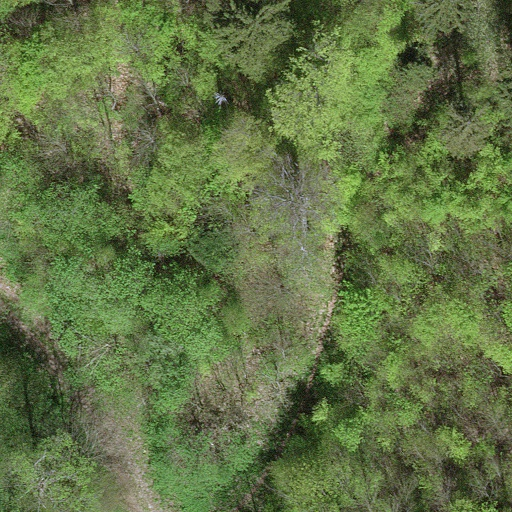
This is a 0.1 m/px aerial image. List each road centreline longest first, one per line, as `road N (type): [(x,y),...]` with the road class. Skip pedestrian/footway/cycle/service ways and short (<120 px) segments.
road 1 (track): [(511,42),(411,138),(377,187),(349,245),(301,429)]
road 2 (track): [(0,293),(74,355),(115,415),(152,511)]
